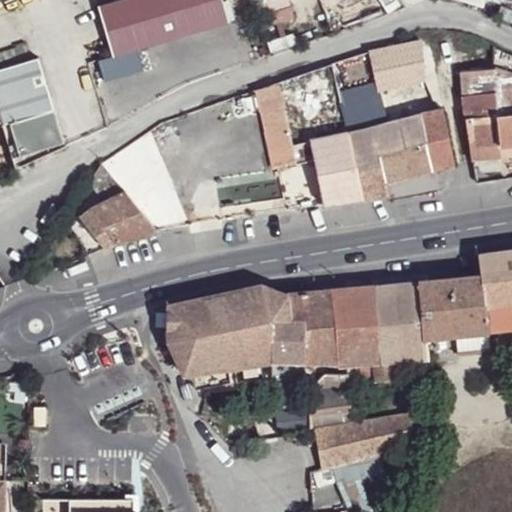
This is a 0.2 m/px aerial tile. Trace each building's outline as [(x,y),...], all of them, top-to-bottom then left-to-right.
[(122,0),(99,7),(113,57),(229,22),(222,0),(122,0)] [(334,74),(340,97),(377,86),(378,90),(426,79),(421,41),(360,55),(331,64),(334,74)] [(460,72),(466,119),(471,118),(476,151),(511,146),(511,55),(493,47),(493,69),(460,72)] [(19,135),(24,154),(65,141),(59,123),(55,109),(39,57),(0,68),(0,117),(2,125),(9,123),(14,136),(19,135)] [(311,140),(324,205),(388,196),(385,183),(416,174),(454,163),(442,108),(349,132),(318,138),(311,140)] [(472,161),(511,156),(511,146),(476,151),(471,118),(466,119),(472,161)] [(9,123),(2,125),(12,158),(24,154),(19,135),(14,136),(9,123)] [(87,214),(80,220),(96,241),(103,249),(158,231),(125,190),(111,173),(97,192),(101,203),(90,208),(91,208),(86,213),(87,214)] [(168,306),(169,341),(183,374),(187,373),(197,389),(245,380),(274,381),(272,361),(297,363),(338,364),(339,367),(349,366),(375,363),(377,381),(393,380),(391,362),(406,361),(427,360),(425,338),(456,335),(459,355),(492,352),(490,331),(511,328),(511,249),(479,254),(482,275),(418,281),(332,290),(284,294),(261,284),(168,306)] [(297,363),(272,361),(274,381),(299,381),(297,363)] [(406,361),(391,362),(393,380),(409,377),(406,361)] [(375,363),(349,366),(349,373),(350,385),(377,381),(375,363)] [(308,388),(309,432),(316,431),(322,469),(329,467),(399,447),(418,442),(414,413),(353,423),(350,385),(349,373),(325,372),(308,388)] [(399,447),(329,467),(334,484),(404,463),(399,447)]
